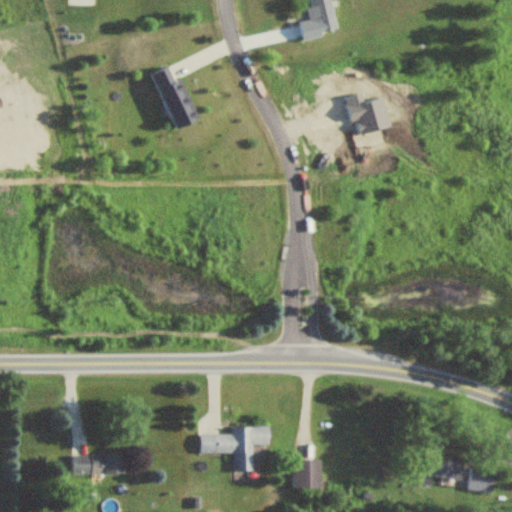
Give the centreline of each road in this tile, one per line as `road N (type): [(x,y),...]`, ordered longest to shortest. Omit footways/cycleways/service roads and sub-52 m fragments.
road 1 (tertiary): [(511,406),(369,368),(0,366)]
road 2 (residential): [(304,364),(291,172),(273,120),(239,68),(225,0)]
